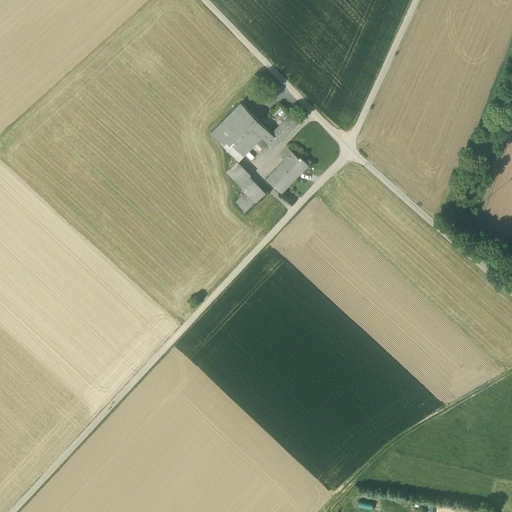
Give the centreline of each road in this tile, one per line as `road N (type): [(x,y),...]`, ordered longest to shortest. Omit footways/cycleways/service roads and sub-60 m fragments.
road 1 (track): [(350,149),(12,511)]
road 2 (track): [(511,370),(400,430),(324,511)]
road 3 (track): [(350,149),(416,0)]
